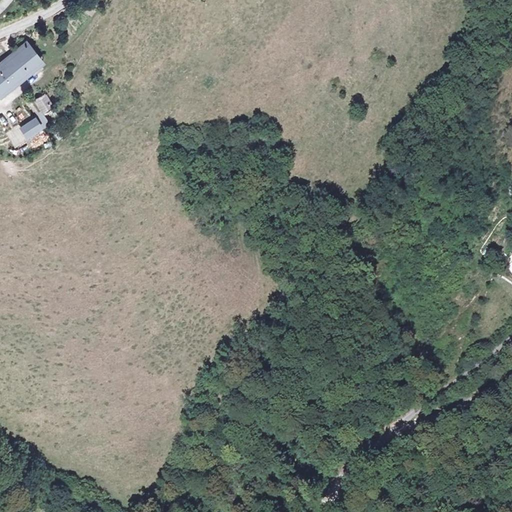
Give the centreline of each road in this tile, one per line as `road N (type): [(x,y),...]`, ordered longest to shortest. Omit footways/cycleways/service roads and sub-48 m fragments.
road 1 (unclassified): [(333,511),(354,462),(378,440),(511,375)]
road 2 (track): [(511,339),(390,435)]
